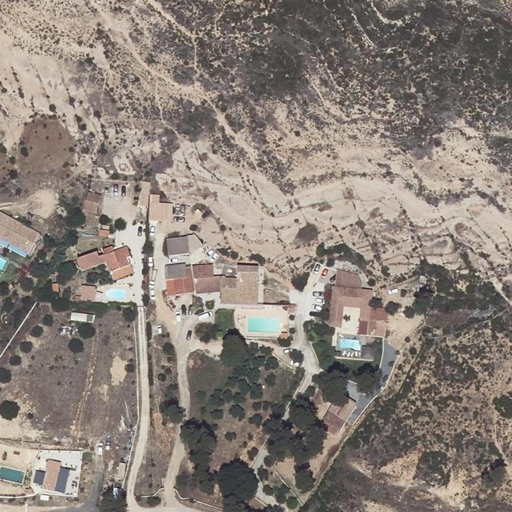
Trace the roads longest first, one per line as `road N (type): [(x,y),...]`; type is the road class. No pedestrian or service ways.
road 1 (track): [(97,0),(143,66),(194,94),(234,133),(261,165),(267,188),(293,195),(363,181),(414,205),(456,203),(511,217)]
road 2 (unknown): [(132,209),(143,391),(134,511)]
road 3 (unknown): [(175,511),(190,398),(186,353),(162,296),(158,230)]
road 4 (unknown): [(286,511),(256,479),(309,385),(305,313),(324,264)]
